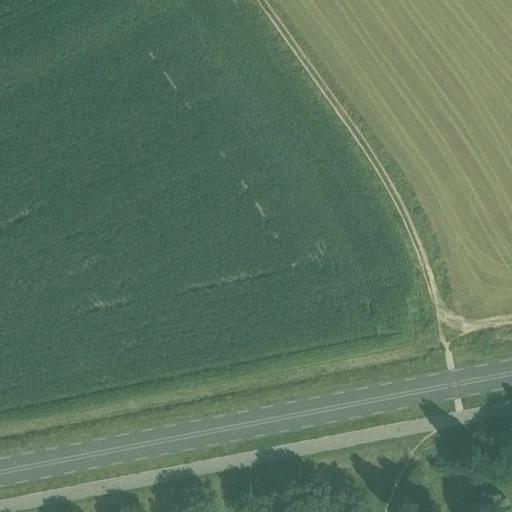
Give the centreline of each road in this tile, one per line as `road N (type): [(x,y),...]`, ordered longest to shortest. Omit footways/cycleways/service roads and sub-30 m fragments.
road 1 (primary): [(0,473),(511,373)]
road 2 (track): [(260,0),(389,192),(446,333)]
